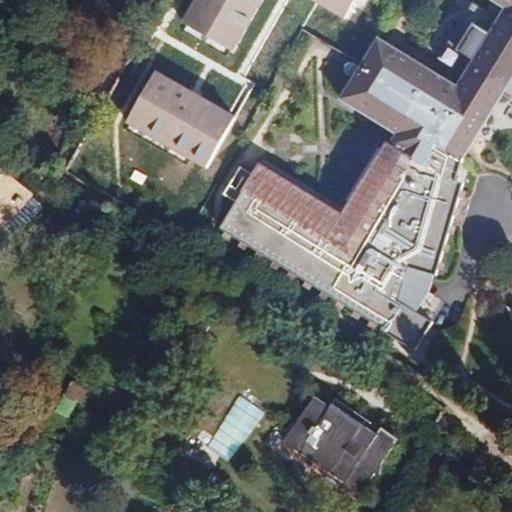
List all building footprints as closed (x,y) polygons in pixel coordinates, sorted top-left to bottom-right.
[(204,0),(190,25),(244,55),(274,0),(320,0),(354,19),(364,0),(204,0)] [(341,99),(398,134),(392,145),(393,145),(347,218),(259,165),(219,232),(389,330),(384,341),(412,357),(437,329),(421,321),(433,300),(436,281),(466,190),(455,190),(464,157),(500,98),(511,78),(511,0),(492,0),(506,8),(458,87),(377,38),(367,54),(361,64),(341,99)] [(248,117),(160,69),(128,127),(216,176),(248,117)] [(511,78),(500,98),(511,104),(511,78)] [(0,171),(0,221),(1,222),(0,223),(0,231),(12,241),(41,205),(0,171)] [(191,231),(168,218),(162,228),(185,241),(191,231)] [(81,404),(88,391),(73,383),(66,396),(81,404)] [(230,462),(265,412),(241,395),(206,446),(230,462)] [(330,407),(315,397),(293,429),(307,439),(299,452),(343,483),(339,489),(356,501),(399,440),(382,427),(377,434),(332,403),(330,407)] [(307,439),(293,429),(284,441),(299,452),(307,439)]
